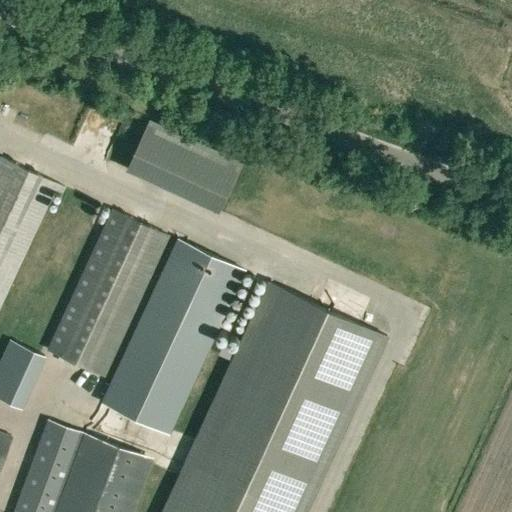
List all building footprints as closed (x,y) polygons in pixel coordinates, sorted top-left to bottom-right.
[(150,120),(128,168),(219,210),(241,162),(238,161),(150,120)] [(101,123),(89,138),(103,149),(115,135),(101,123)] [(0,306),(57,183),(1,157),(0,158),(0,306)] [(170,234),(113,208),(48,348),(105,374),(170,234)] [(266,210),(246,219),(254,237),(254,238),(263,258),(302,240),(289,213),(271,221),(266,210)] [(178,238),(103,400),(170,432),(245,269),(178,238)] [(305,511),(388,334),(270,280),(163,511),(305,511)] [(0,362),(0,395),(22,405),(45,355),(11,339),(0,362)] [(133,511),(153,458),(49,420),(15,511),(133,511)] [(0,469),(12,435),(0,430),(0,469)]
